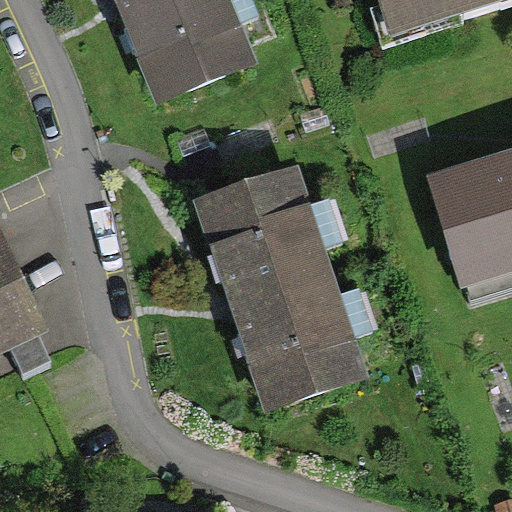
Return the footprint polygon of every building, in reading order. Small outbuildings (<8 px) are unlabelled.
[(258,0),(113,0),(160,108),(282,56),(258,0)] [(511,0),(372,0),(387,48),(511,10),(511,0)] [(511,284),(511,159),(418,190),(455,303),(511,284)] [(368,389),(296,168),(192,202),(264,423),(368,389)] [(0,234),(0,366),(52,341),(0,234)]
